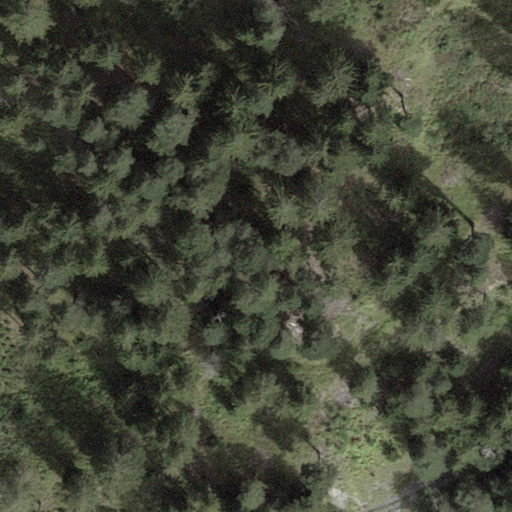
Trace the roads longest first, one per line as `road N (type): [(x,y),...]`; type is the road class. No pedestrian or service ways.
road 1 (track): [(0,401),(114,367),(227,361),(329,370),(450,257)]
road 2 (track): [(375,511),(511,444)]
